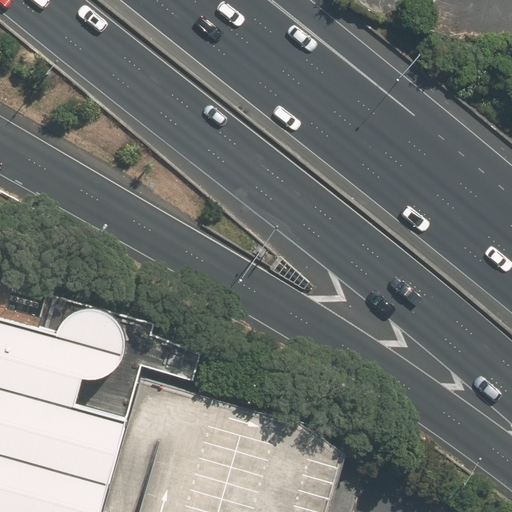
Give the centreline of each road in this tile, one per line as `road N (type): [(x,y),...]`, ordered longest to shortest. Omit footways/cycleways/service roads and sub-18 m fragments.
road 1 (motorway): [(511,462),(242,283),(0,142)]
road 2 (motorway): [(511,368),(56,0)]
road 3 (motorway): [(158,0),(449,233)]
road 4 (motorway): [(254,0),(449,233)]
road 5 (unknown): [(145,511),(172,421),(213,403),(251,413),(276,433),(256,511)]
